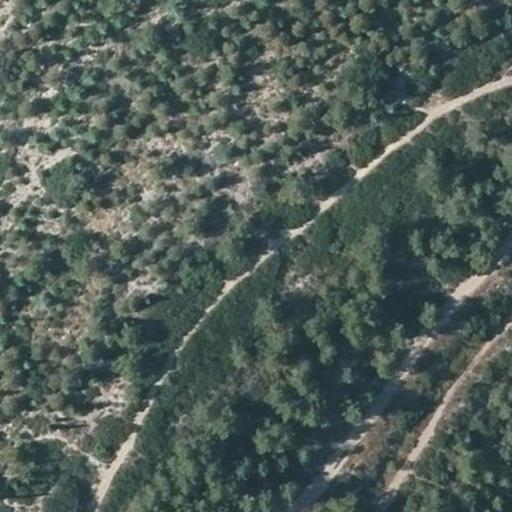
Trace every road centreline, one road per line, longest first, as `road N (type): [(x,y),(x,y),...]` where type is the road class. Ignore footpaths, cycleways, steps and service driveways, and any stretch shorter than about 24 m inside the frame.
road 1 (track): [(511,80),(462,94),(425,119),(231,281),(181,338),(89,511)]
road 2 (unknown): [(293,511),(337,464),(456,293),(511,234)]
road 3 (unknown): [(511,315),(468,368),(378,511)]
